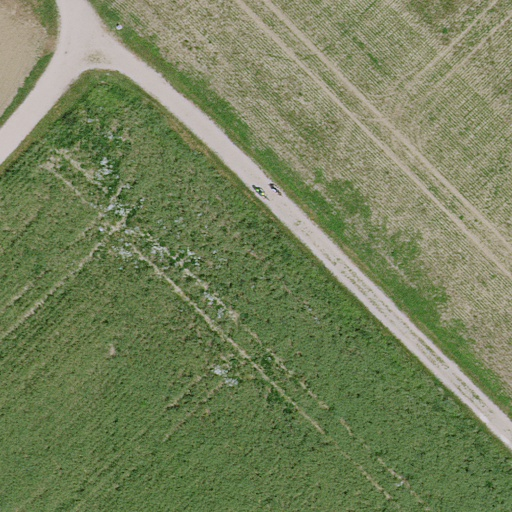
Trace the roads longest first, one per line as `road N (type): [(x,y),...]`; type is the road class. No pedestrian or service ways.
road 1 (track): [(94,40),(190,110),(511,432)]
road 2 (track): [(0,149),(94,40)]
